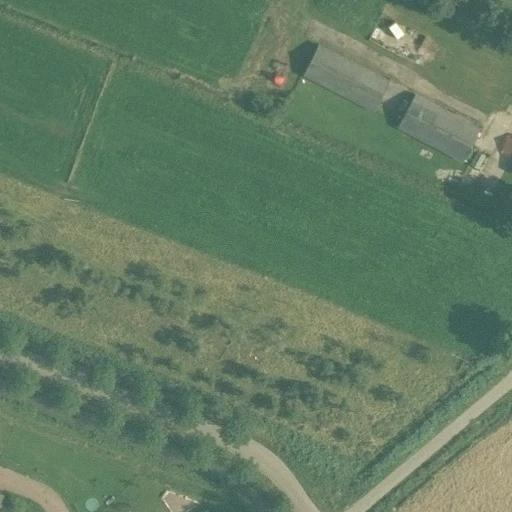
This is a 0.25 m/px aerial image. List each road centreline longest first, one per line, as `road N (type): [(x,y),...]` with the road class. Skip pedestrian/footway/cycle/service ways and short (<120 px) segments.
road 1 (unclassified): [(303,511),(258,458),(217,436),(0,351)]
road 2 (unclassified): [(356,511),(511,379)]
